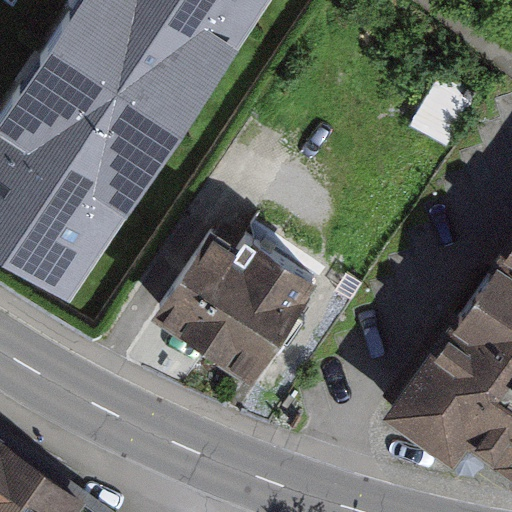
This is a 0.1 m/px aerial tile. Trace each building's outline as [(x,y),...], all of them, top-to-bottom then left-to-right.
[(0,251),(75,300),(266,0),(80,0),(0,125),(0,251)] [(451,142),(476,92),(441,75),(417,125),(451,142)] [(381,238),(293,184),(201,327),(298,387),(381,238)] [(511,241),(385,423),(453,472),(469,451),(511,482),(511,241)] [(116,511),(11,435),(0,450),(0,511),(116,511)]
